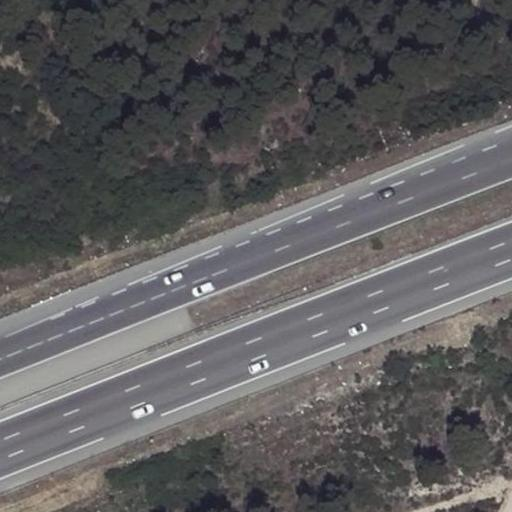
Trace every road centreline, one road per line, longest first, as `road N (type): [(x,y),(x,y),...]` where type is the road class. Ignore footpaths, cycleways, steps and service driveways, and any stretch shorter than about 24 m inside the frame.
road 1 (motorway): [(0,451),(511,251)]
road 2 (motorway): [(511,146),(25,346)]
road 3 (motorway): [(511,165),(25,346)]
